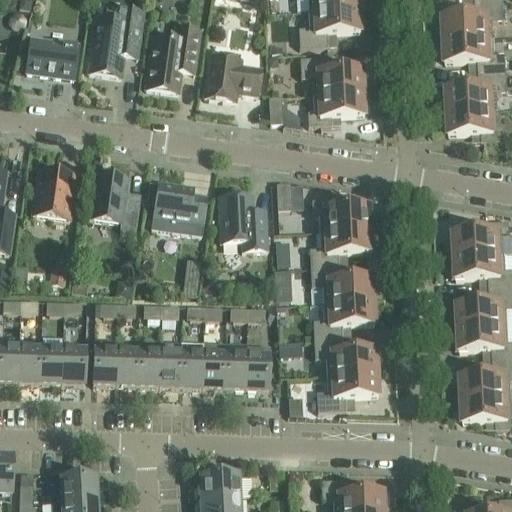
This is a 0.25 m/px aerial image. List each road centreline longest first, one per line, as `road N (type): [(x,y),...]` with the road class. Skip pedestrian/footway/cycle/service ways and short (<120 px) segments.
road 1 (residential): [(408,179),(0,119)]
road 2 (residential): [(422,455),(142,446)]
road 3 (residential): [(422,455),(408,179)]
road 4 (residential): [(408,179),(400,0)]
road 5 (residential): [(142,446),(0,441)]
